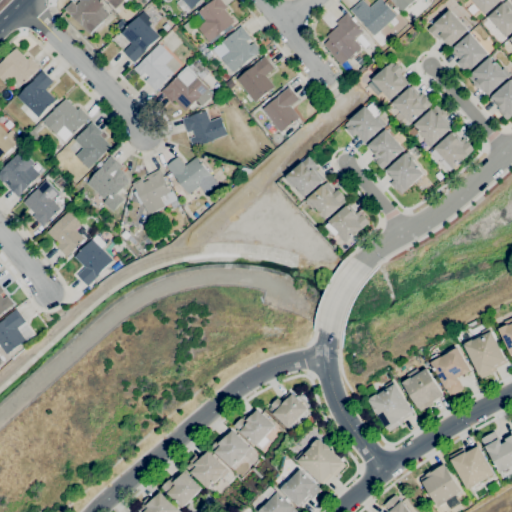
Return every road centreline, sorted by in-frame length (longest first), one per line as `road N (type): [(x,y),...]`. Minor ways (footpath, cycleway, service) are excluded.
road 1 (residential): [(322,354),(277,365),(229,391),(89,511)]
road 2 (residential): [(511,393),(380,470),(336,511)]
road 3 (residential): [(511,147),(445,208),(359,263)]
road 4 (residential): [(23,4),(149,134)]
road 5 (residential): [(326,333),(330,388),(380,470)]
